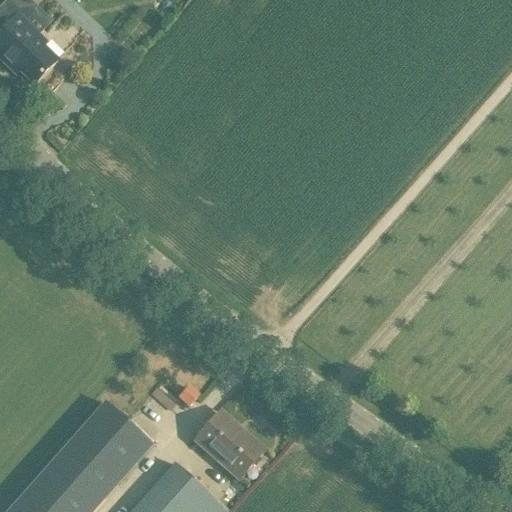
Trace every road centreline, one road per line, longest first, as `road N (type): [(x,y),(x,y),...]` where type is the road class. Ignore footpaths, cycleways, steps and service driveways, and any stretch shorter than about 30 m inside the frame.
road 1 (tertiary): [(491,511),(220,317),(0,120)]
road 2 (track): [(511,78),(269,354)]
